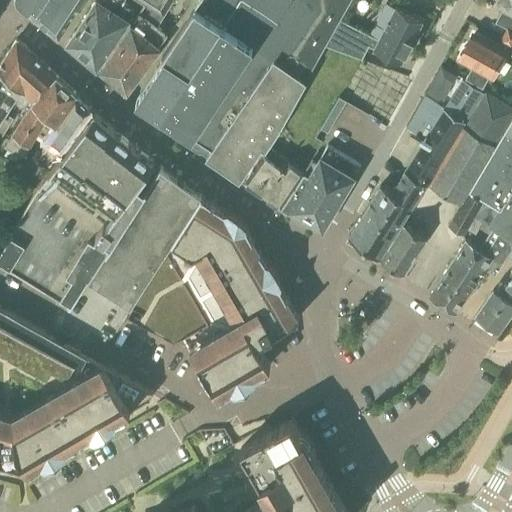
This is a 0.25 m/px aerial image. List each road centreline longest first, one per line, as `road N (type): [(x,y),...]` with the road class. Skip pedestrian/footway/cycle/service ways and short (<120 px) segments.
road 1 (residential): [(325,247),(464,0)]
road 2 (residential): [(224,415),(0,292)]
road 3 (residential): [(477,343),(325,247)]
road 4 (residential): [(404,511),(320,361)]
